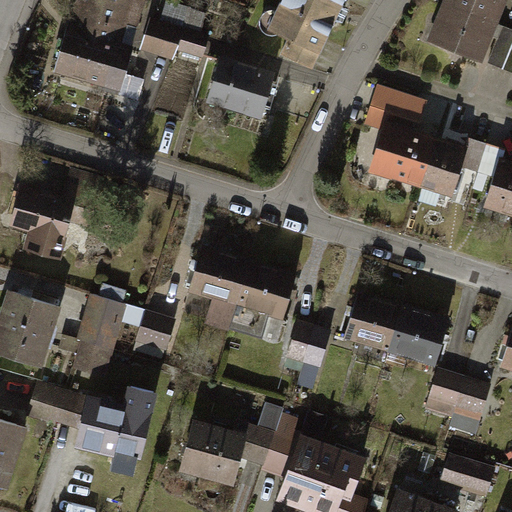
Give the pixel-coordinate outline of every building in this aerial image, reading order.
[(67,29),(56,69),(123,89),(136,47),(119,42),(120,39),(122,40),(127,25),(137,28),(144,0),(83,0),(74,31),(67,29)] [(284,0),(271,28),(321,52),(336,22),(341,24),(348,9),(341,6),(343,0),(284,0)] [(450,0),(450,1),(502,21),(510,0),(450,0)] [(450,1),(437,36),(489,56),(502,21),(450,1)] [(152,18),(142,48),(176,59),(179,48),(204,56),(210,36),(152,18)] [(511,32),(509,32),(497,66),(511,71),(511,32)] [(321,53),(291,38),(283,53),(313,68),(321,53)] [(223,59),(212,100),(264,115),(276,74),(223,59)] [(427,139),(388,126),(372,172),(411,185),(427,139)] [(465,153),(427,139),(411,185),(449,198),(465,153)] [(505,157),(470,145),(462,168),(497,180),(505,157)] [(511,171),(504,169),(490,208),(511,215),(511,171)] [(70,184),(66,199),(77,202),(72,219),(92,225),(102,193),(70,184)] [(66,199),(22,186),(10,223),(32,229),(27,248),(60,258),(72,219),(77,202),(66,199)] [(218,296),(210,321),(231,326),(250,261),(204,247),(192,288),(218,296)] [(299,274),(250,261),(231,326),(263,335),(270,312),(286,317),(299,274)] [(12,292),(0,332),(0,353),(39,365),(45,345),(52,348),(58,329),(52,327),(58,306),(12,292)] [(95,293),(82,339),(85,338),(114,347),(121,319),(126,303),(95,293)] [(404,306),(360,293),(347,334),(392,348),(404,306)] [(148,309),(126,303),(121,319),(143,325),(147,313),(148,309)] [(451,321),(404,306),(392,348),(438,362),(451,321)] [(147,313),(139,338),(168,348),(176,322),(147,313)] [(316,326),(299,321),(288,356),(305,361),(316,326)] [(333,331),(316,326),(305,361),(323,366),(333,331)] [(85,338),(76,365),(93,370),(98,355),(111,359),(114,347),(85,338)] [(465,378),(439,370),(428,407),(443,411),(444,406),(455,409),(465,378)] [(492,386),(465,378),(455,409),(454,414),(482,422),(492,386)] [(67,391),(41,381),(31,408),(57,417),(67,391)] [(127,404),(90,394),(78,442),(120,453),(121,448),(138,452),(145,427),(148,428),(157,390),(132,384),(127,404)] [(83,397),(67,391),(57,417),(73,423),(83,397)] [(0,417),(0,482),(6,485),(27,427),(0,417)] [(216,468),(214,477),(236,483),(248,434),(195,421),(185,460),(216,468)] [(276,433),(261,428),(251,457),(266,463),(276,433)] [(293,439),(276,433),(266,463),(264,468),(281,474),(293,439)] [(496,467),(451,453),(443,480),(488,494),(496,467)] [(296,456),(281,495),(324,511),(333,511),(348,477),(296,456)] [(398,491),(390,511),(457,511),(458,511),(398,491)]
